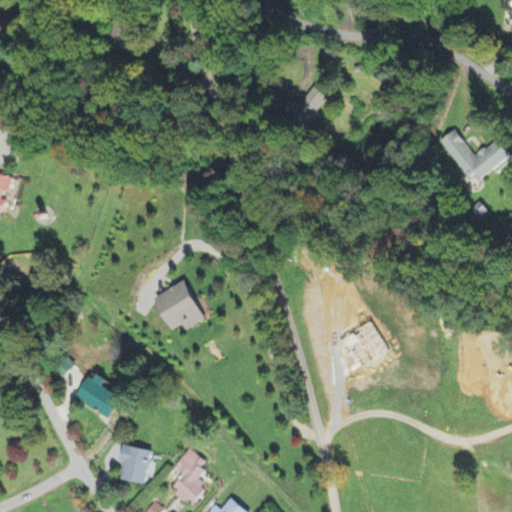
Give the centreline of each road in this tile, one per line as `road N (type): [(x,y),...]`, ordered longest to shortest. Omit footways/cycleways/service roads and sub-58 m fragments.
road 1 (residential): [(291,511),(293,479),(182,137),(174,46),(180,0),(285,15),(349,50),(480,97),(511,119)]
road 2 (residential): [(107,511),(0,352)]
